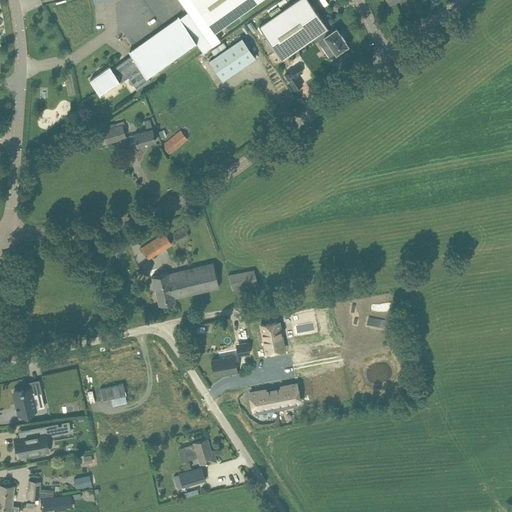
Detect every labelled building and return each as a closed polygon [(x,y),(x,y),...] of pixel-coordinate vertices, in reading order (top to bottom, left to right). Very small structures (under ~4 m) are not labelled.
[(179,0),(186,8),(188,11),(212,45),(220,39),(214,31),(257,0),(179,0)] [(340,33),(336,27),(328,32),(326,28),(328,27),(309,0),(295,0),(259,25),(282,58),(317,34),(320,38),(318,40),(322,47),(328,43),(336,53),(343,48),(343,50),(348,47),(347,45),(348,44),(344,38),(341,33),(340,33)] [(109,65),(90,79),(102,96),(102,95),(100,92),(103,89),(106,87),(108,89),(113,85),(112,83),(118,79),(121,82),(119,79),(126,74),(128,77),(137,89),(150,80),(147,75),(195,40),(203,51),(210,47),(212,45),(188,11),(182,15),(180,17),(179,17),(130,52),(131,54),(139,65),(132,69),(125,59),(112,68),(109,65)] [(242,37),(209,59),(223,80),(256,57),(242,37)] [(298,79),(290,84),(294,90),(302,85),(298,79)] [(152,128),(149,119),(144,120),(147,130),(134,134),(135,136),(137,146),(155,140),(153,131),(152,128)] [(108,143),(127,138),(122,123),(104,129),(108,143)] [(162,145),(168,153),(187,137),(181,130),(162,145)] [(177,242),(189,235),(185,227),(173,234),(177,242)] [(141,247),(148,258),(172,243),(165,232),(141,247)] [(168,273),(168,272),(152,276),(159,305),(175,301),(174,297),(219,287),(213,262),(168,273)] [(229,274),(232,289),(258,284),(255,275),(254,269),(229,274)] [(277,322),(259,325),(265,353),(282,350),(277,322)] [(211,360),(214,374),(222,373),(222,374),(237,372),(234,355),(211,360)] [(114,379),(139,373),(135,357),(111,362),(114,379)] [(90,384),(114,379),(111,362),(86,368),(90,384)] [(42,393),(39,379),(25,382),(25,383),(27,389),(14,392),(17,407),(16,407),(17,407),(18,409),(17,410),(18,410),(18,413),(35,409),(32,394),(40,392),(41,392),(41,393),(42,393)] [(103,400),(126,394),(123,383),(100,388),(103,400)] [(279,389),(271,390),(275,410),(284,408),(283,404),(298,402),(295,384),(279,387),(279,389)] [(263,390),(247,393),(251,410),(265,408),(266,412),(275,410),(271,390),(264,392),(263,390)] [(18,443),(16,444),(17,451),(20,450),(21,455),(37,452),(37,455),(46,454),(45,447),(47,447),(45,436),(70,432),(68,421),(69,421),(69,420),(61,422),(62,424),(58,425),(58,422),(29,428),(31,435),(17,438),(18,443)] [(194,443),(184,446),(187,454),(196,451),(198,457),(199,459),(200,463),(206,461),(207,464),(216,461),(213,450),(211,450),(207,438),(202,440),(197,441),(194,442),(194,443)] [(178,474),(174,475),(177,487),(182,485),(182,486),(205,480),(201,466),(178,473),(178,474)] [(76,488),(92,484),(89,474),(74,478),(76,488)] [(40,483),(40,482),(29,481),(28,497),(36,497),(35,504),(38,504),(38,497),(53,495),(53,490),(44,489),(44,484),(40,483)] [(0,511),(17,511),(18,510),(18,506),(12,505),(14,485),(12,485),(11,483),(3,482),(1,484),(0,484),(0,511)] [(70,495),(40,499),(42,511),(71,507),(70,495)]
